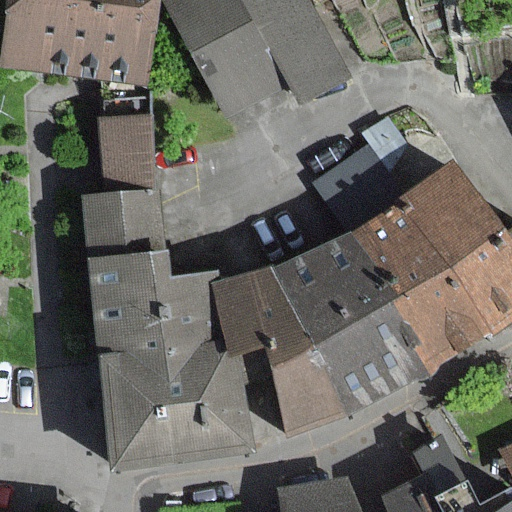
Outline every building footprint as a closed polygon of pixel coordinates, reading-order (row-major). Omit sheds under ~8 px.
[(144,81),(154,0),(11,0),(11,3),(3,63),(65,71),(93,75),(98,75),(143,81),(144,81)] [(174,0),(202,48),(212,66),(237,110),(302,74),(316,98),(353,77),(316,10),(310,0),(174,0)] [(98,75),(93,75),(109,196),(157,190),(143,81),(98,75)] [(318,182),(332,205),(350,233),(399,202),(397,199),(401,197),(387,174),(370,149),(318,182)] [(397,199),(399,202),(483,333),(486,338),(500,329),(511,321),(511,248),(500,230),(456,162),(413,189),(401,197),(397,199)] [(83,199),(91,259),(165,250),(157,190),(109,196),(92,198),(83,199)] [(464,345),(483,333),(399,202),(359,227),(352,232),(395,299),(388,304),(429,367),(444,358),(464,345)] [(388,304),(395,299),(352,232),(350,233),(273,267),(346,414),(387,391),(429,367),(388,304)] [(165,250),(91,259),(104,354),(236,337),(220,286),(217,273),(172,278),(168,249),(165,250)] [(273,267),(220,286),(236,337),(238,356),(270,346),(277,374),(291,432),(309,426),(346,414),(273,267)] [(118,463),(250,446),(238,356),(236,337),(104,354),(106,374),(118,463)] [(511,511),(511,497),(490,509),(469,472),(462,476),(438,434),(411,449),(424,472),(447,511),(511,511)] [(447,511),(424,472),(378,495),(384,511),(447,511)] [(278,489),(281,511),(358,511),(344,477),(278,489)]
